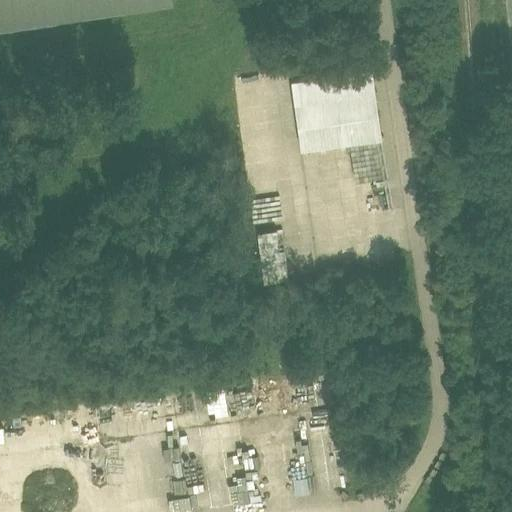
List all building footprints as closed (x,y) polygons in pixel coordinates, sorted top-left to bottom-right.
[(0,0),(0,34),(173,9),(171,0),(0,0)] [(290,78),(300,149),(382,137),(372,67),(290,78)] [(262,147),(244,150),(248,185),(266,182),(262,147)] [(273,185),(249,190),(255,221),(279,217),(273,185)] [(0,501),(9,501),(7,473),(0,473),(0,501)]
